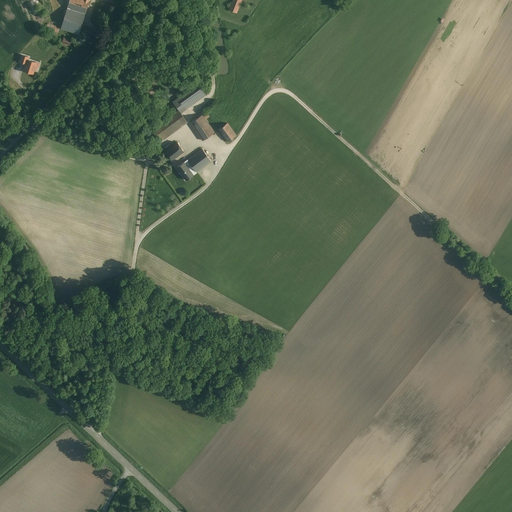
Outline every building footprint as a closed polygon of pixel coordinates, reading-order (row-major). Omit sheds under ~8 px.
[(90,0),(69,0),(61,28),(79,34),(90,0)] [(233,0),(230,9),(236,12),(241,0),(233,0)] [(57,32),(59,27),(48,24),(46,29),(57,32)] [(69,45),(72,39),(64,36),(61,42),(69,45)] [(26,63),(28,59),(29,57),(22,55),(20,61),(26,63)] [(28,59),(26,63),(24,70),(33,73),(34,70),(35,71),(37,66),(38,67),(39,63),(37,62),(28,59)] [(166,139),(189,122),(181,110),(157,127),(166,139)] [(193,122),(205,139),(217,131),(208,118),(212,116),(208,111),(193,122)] [(220,128),(229,141),(238,135),(229,121),(220,128)] [(172,161),(187,151),(179,140),(164,150),(172,161)] [(187,159),(197,172),(212,161),(202,149),(187,159)] [(186,180),(197,172),(187,159),(177,167),(186,180)]
